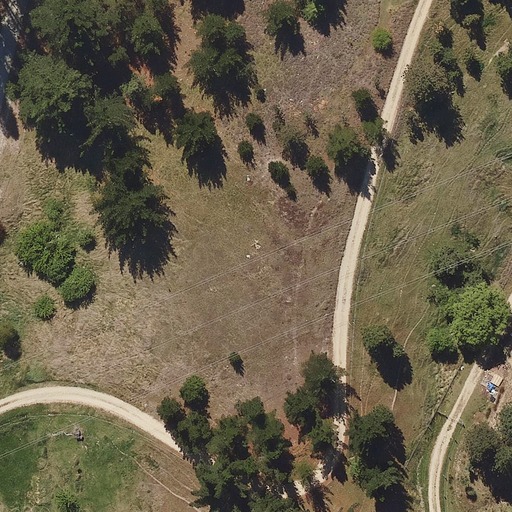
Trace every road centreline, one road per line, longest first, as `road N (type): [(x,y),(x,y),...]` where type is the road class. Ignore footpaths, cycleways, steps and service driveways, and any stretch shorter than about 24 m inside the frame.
road 1 (track): [(0,405),(22,396),(106,400),(247,486),(307,490),(337,466),(317,378),(335,263),(395,40),(415,0)]
road 2 (track): [(442,511),(444,440),(511,299)]
